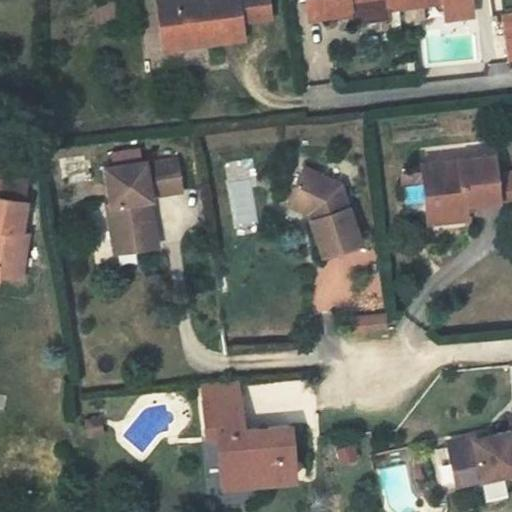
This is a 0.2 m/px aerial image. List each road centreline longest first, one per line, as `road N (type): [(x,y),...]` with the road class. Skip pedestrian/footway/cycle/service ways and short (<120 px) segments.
road 1 (residential): [(305,104),(511,82)]
road 2 (residential): [(357,362),(511,348)]
